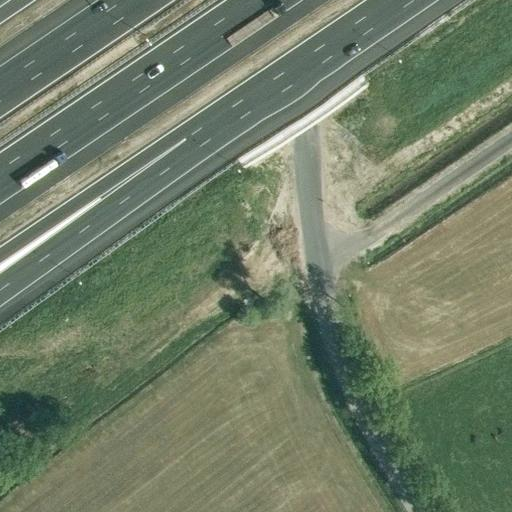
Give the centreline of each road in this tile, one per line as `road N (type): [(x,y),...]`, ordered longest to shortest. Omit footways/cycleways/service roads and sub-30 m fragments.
road 1 (unclassified): [(420,511),(361,412),(318,273),(293,0)]
road 2 (motorway): [(0,178),(264,0)]
road 3 (motorway): [(184,138),(390,0)]
road 4 (motorway): [(0,289),(184,138)]
road 5 (motorway): [(0,258),(184,138)]
road 6 (motorway): [(137,0),(0,92)]
